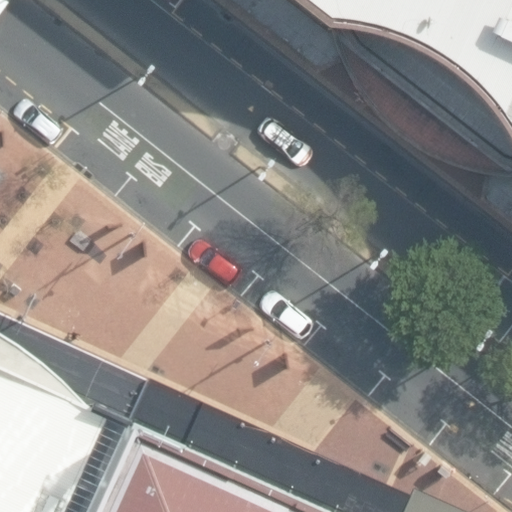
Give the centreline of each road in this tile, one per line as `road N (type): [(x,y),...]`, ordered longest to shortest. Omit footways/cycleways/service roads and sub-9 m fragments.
road 1 (tertiary): [(511,424),(0,12)]
road 2 (tertiary): [(159,0),(511,286)]
